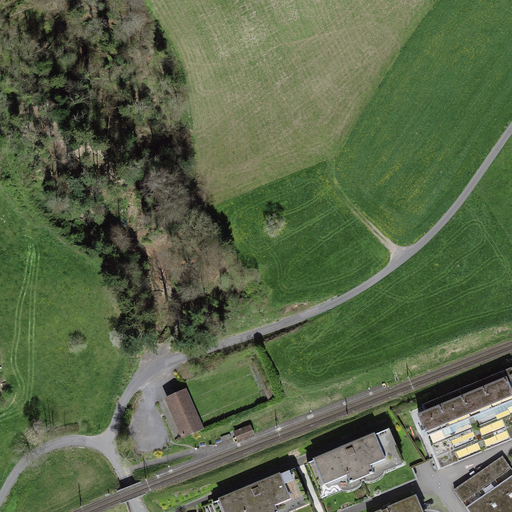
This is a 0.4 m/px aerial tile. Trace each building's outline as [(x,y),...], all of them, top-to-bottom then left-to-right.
[(511,396),(506,382),(420,416),(441,469),(511,440),(511,396)] [(184,391),(165,399),(181,436),(200,428),(184,391)] [(248,427),(234,432),(236,440),(251,434),(248,427)] [(393,429),(309,463),(324,498),(407,464),(393,429)] [(511,472),(503,460),(487,470),(511,506),(511,472)] [(297,469),(214,503),(217,511),(292,511),(312,504),(297,469)] [(511,511),(511,506),(487,470),(471,481),(492,511),(511,511)] [(492,511),(471,481),(456,492),(469,511),(492,511)] [(426,511),(420,495),(379,511),(426,511)]
